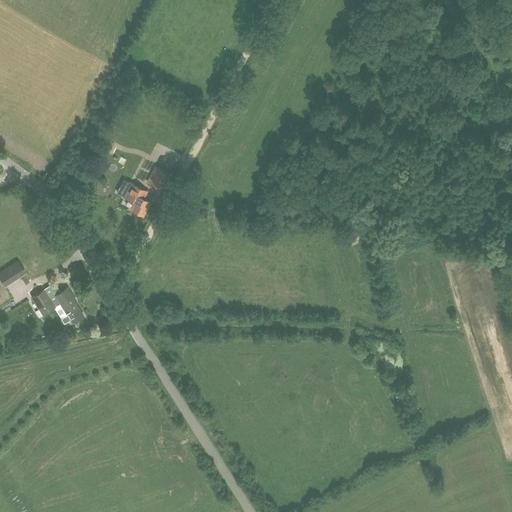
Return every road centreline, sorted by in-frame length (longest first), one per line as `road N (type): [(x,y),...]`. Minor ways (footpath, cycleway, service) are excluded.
road 1 (unclassified): [(112,301),(273,0)]
road 2 (unclassified): [(248,511),(112,301)]
road 3 (unclassified): [(112,301),(23,174)]
